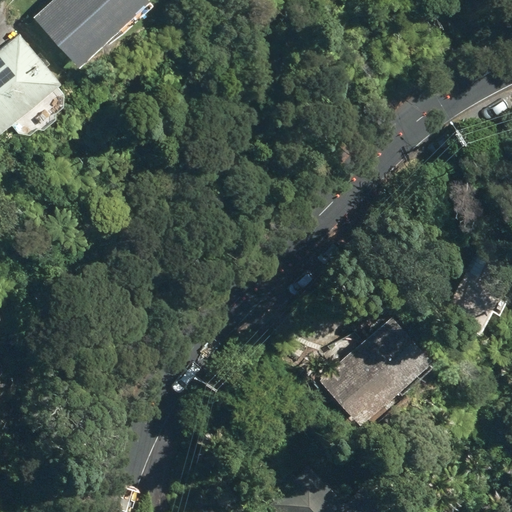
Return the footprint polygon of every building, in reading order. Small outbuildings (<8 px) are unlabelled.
[(54,0),(39,14),(84,62),(151,0),(54,0)] [(0,49),(0,133),(66,80),(26,29),(0,49)] [(459,319),(484,332),(508,284),(483,272),(459,319)] [(328,377),(366,420),(438,355),(400,312),(328,377)] [(273,501),(283,511),(418,511),(410,503),(403,510),(371,478),(348,502),(312,464),(273,501)]
